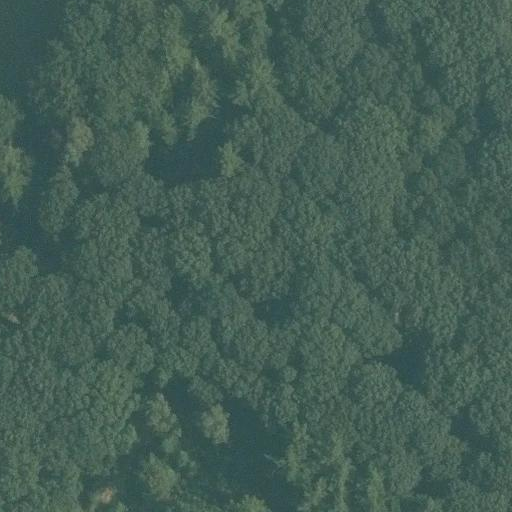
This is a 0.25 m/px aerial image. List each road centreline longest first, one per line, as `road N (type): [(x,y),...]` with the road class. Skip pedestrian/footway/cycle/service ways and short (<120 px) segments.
road 1 (track): [(0,138),(511,454)]
road 2 (track): [(114,204),(0,365)]
